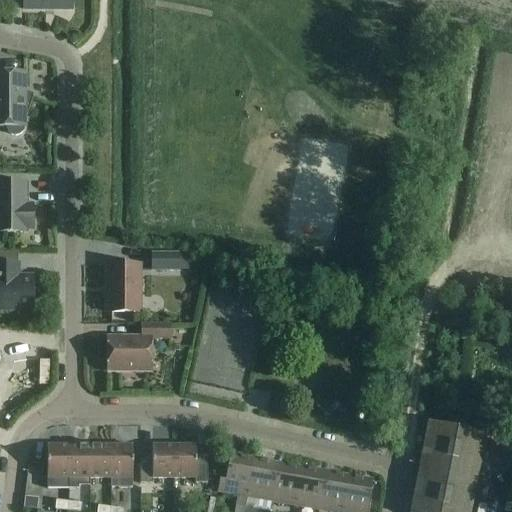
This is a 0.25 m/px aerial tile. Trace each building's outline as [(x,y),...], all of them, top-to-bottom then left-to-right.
[(24,0),(24,11),(71,11),(71,0),(24,0)] [(0,128),(7,129),(8,133),(11,136),(15,137),(19,136),(23,133),(24,129),(25,129),(25,116),(27,117),(33,98),(25,96),(25,75),(0,74),(0,128)] [(0,234),(26,234),(26,232),(32,232),(32,206),(31,206),(26,206),(26,185),(0,185),(0,234)] [(178,256),(151,256),(151,272),(178,272),(178,271),(188,271),(188,258),(178,258),(178,256)] [(0,311),(32,312),(33,278),(18,278),(18,265),(0,265),(0,311)] [(140,267),(107,267),(107,314),(140,314),(140,267)] [(107,371),(126,371),(126,373),(151,373),(151,340),(170,340),(170,326),(141,326),(141,339),(126,339),(126,342),(107,342),(107,371)] [(470,511),(486,435),(428,424),(410,511),(470,511)] [(68,447),(47,447),(47,480),(47,490),(68,490),(68,480),(68,447)] [(89,447),(68,447),(68,480),(68,490),(77,490),(77,489),(89,489),(89,480),(89,447)] [(110,480),(110,447),(89,447),(89,480),(110,480)] [(132,447),(110,447),(110,480),(110,490),(132,490),(132,447)] [(174,480),(174,447),(152,447),(152,457),(140,457),(140,485),(152,485),(152,480),(174,480)] [(195,447),(174,447),(174,480),(195,480),(195,485),(207,485),(207,457),(195,457),(195,447)] [(247,499),(254,462),(229,458),(225,482),(219,481),(217,494),(237,498),(234,511),(244,511),(245,511),(247,499)] [(271,503),(277,466),(254,462),(247,499),(271,503)] [(294,508),(301,470),(277,466),(271,503),(294,508)] [(318,511),(324,475),(301,470),(294,508),(318,511)] [(319,511),(341,511),(348,479),(324,475),(318,511),(319,511)] [(367,511),(372,483),(348,479),(341,511),(367,511)] [(48,501),(73,504),(74,494),(49,492),(48,501)] [(25,499),(24,510),(34,511),(36,511),(38,501),(25,499)] [(62,511),(67,511),(68,504),(56,502),(55,511),(62,511)]
